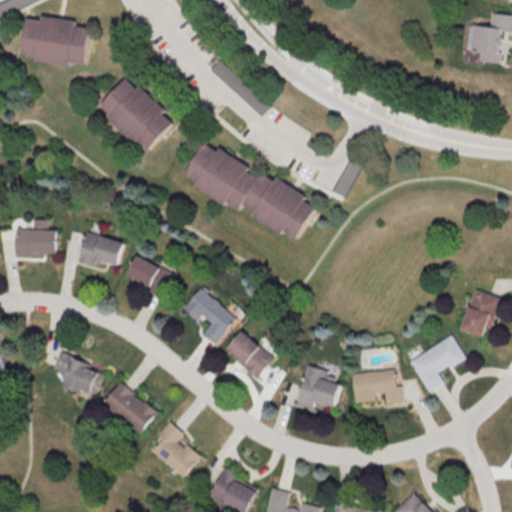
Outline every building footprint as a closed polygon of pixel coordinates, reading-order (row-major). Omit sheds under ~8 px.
[(0,17),(40,0),(2,0),(0,1),(0,17)] [(469,60),(501,62),(502,32),(511,32),(511,13),(492,12),(492,25),(470,24),(469,60)] [(95,30),(88,67),(73,64),(72,69),(37,62),(38,57),(24,55),(31,18),(45,20),(46,16),(81,23),(80,27),(95,30)] [(213,68),(222,77),(229,69),(220,60),(213,68)] [(0,91),(8,85),(0,74),(0,91)] [(104,107),(130,79),(141,90),(144,86),(170,110),(167,114),(177,124),(151,151),(141,141),(138,145),(112,120),(115,117),(104,107)] [(300,240),(320,208),(308,200),(310,196),(280,177),(278,181),(266,173),(263,178),(251,170),(254,167),(224,148),(221,152),(209,144),(189,176),(201,184),(199,187),(228,206),(231,202),(244,210),(246,206),(258,213),(255,217),(285,236),(287,232),(300,240)] [(334,191),(347,197),(362,161),(349,156),(334,191)] [(59,228),(48,228),(48,219),(34,219),(34,228),(17,228),(17,256),(59,256),(59,228)] [(88,231),(81,258),(119,269),(126,241),(88,231)] [(165,295),(175,271),(138,255),(127,278),(165,295)] [(218,343),(239,316),(202,287),(187,306),(209,325),(204,332),(218,343)] [(464,329),(491,337),(503,296),(476,288),(464,329)] [(226,351),(259,378),(277,356),(245,329),(226,351)] [(468,356),(455,333),(411,359),(430,392),(448,381),(442,372),(468,356)] [(0,377),(9,375),(1,347),(0,347),(0,377)] [(68,374),(64,384),(96,397),(107,369),(62,351),(55,369),(68,374)] [(299,403),(336,411),(342,383),(330,380),(332,369),(308,364),(299,403)] [(387,402),(405,401),(403,368),(355,371),(356,403),(377,402),(376,393),(387,393),(387,402)] [(105,403),(144,432),(161,410),(122,380),(105,403)] [(186,476),(203,454),(185,440),(189,435),(170,420),(158,435),(164,440),(155,452),(186,476)] [(247,511),(248,511),(258,490),(243,483),(246,476),(224,466),(211,496),(247,511)] [(271,487),(265,511),(316,511),(318,506),(300,501),(298,509),(285,505),(288,491),(271,487)] [(437,511),(417,490),(395,510),(397,511),(437,511)] [(334,502),(334,511),(381,511),(381,508),(362,509),(362,511),(351,511),(351,502),(334,502)]
